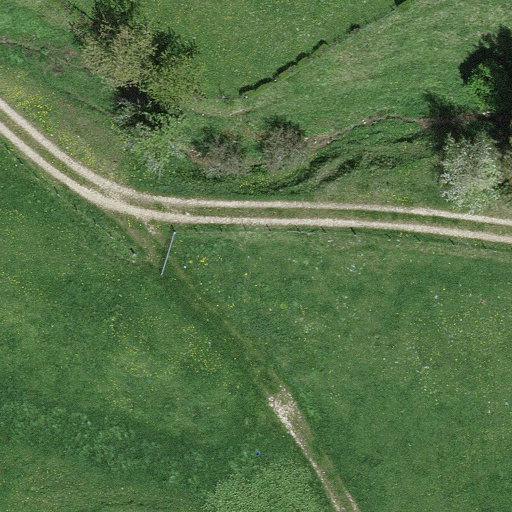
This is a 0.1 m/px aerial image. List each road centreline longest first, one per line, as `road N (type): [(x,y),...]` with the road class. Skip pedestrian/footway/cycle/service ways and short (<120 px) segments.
road 1 (track): [(0,113),(71,172),(149,204),(511,229)]
road 2 (track): [(339,511),(262,372),(117,194)]
